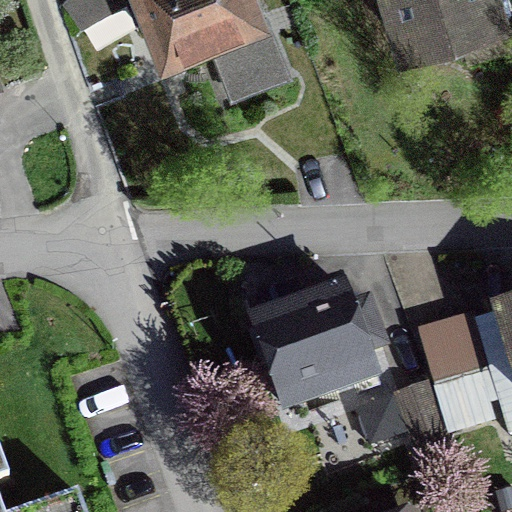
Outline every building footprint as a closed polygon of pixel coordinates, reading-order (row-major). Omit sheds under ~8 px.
[(63,0),(82,28),(135,1),(139,11),(161,62),(213,36),(234,91),(285,72),(254,0),(63,0)] [(501,0),(388,0),(404,51),(508,21),(501,0)] [(288,407),(378,374),(361,328),(348,294),(258,328),(288,407)] [(511,297),(489,304),(492,314),(476,318),(509,435),(511,434),(511,297)] [(417,328),(451,436),(497,422),(491,403),(496,401),(469,312),(417,328)] [(413,453),(449,440),(427,381),(356,407),(370,447),(379,444),(382,452),(409,443),(413,453)] [(0,511),(86,511),(78,490),(18,511),(4,511),(0,499),(0,482),(11,478),(0,448),(0,511)] [(508,511),(511,511),(511,488),(495,493),(499,511),(508,511)]
